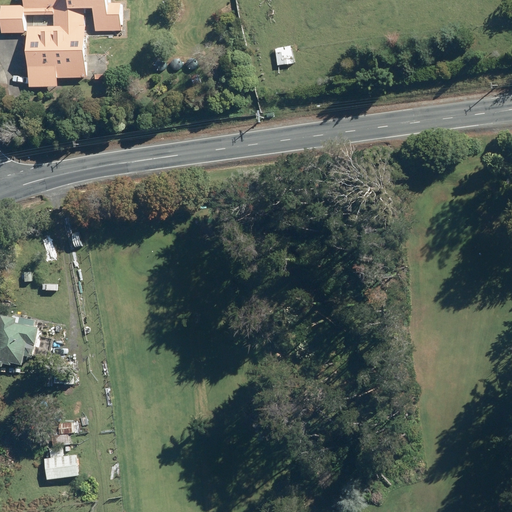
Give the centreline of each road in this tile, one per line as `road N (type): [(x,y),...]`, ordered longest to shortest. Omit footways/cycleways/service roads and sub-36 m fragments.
road 1 (tertiary): [(3,186),(161,154),(511,111)]
road 2 (track): [(52,176),(79,362)]
